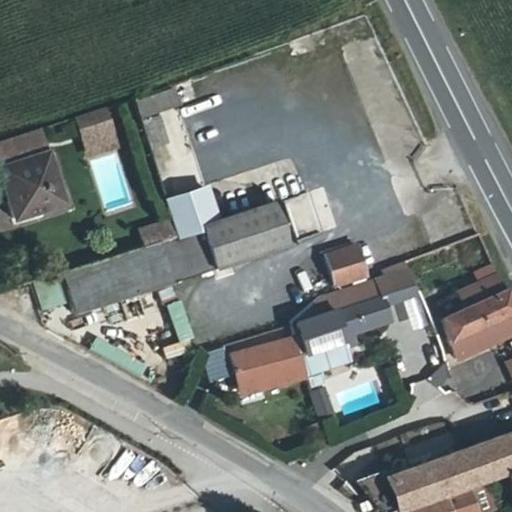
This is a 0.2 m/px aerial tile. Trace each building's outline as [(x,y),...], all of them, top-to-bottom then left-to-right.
[(169,88),(147,95),(152,111),(174,104),(169,88)] [(75,131),(103,122),(98,106),(70,115),(75,131)] [(167,144),(157,117),(140,124),(151,150),(167,144)] [(103,122),(75,131),(78,139),(106,131),(103,122)] [(42,152),(0,165),(0,189),(9,218),(58,203),(42,152)] [(212,218),(201,185),(162,197),(173,230),(212,218)] [(157,238),(171,283),(287,245),(273,202),(213,221),(212,218),(173,230),(175,233),(157,238)] [(71,314),(171,283),(157,238),(57,270),(71,314)] [(351,239),(321,249),(331,280),(360,270),(351,239)] [(511,327),(511,308),(501,284),(491,287),(486,275),(445,292),(451,308),(428,318),(442,350),(506,323),(508,329),(511,327)] [(371,298),(369,294),(290,320),(291,323),(371,298)] [(293,332),(298,348),(330,338),(331,340),(340,338),(340,335),(338,329),(377,318),(371,298),(291,323),(293,332)] [(354,337),(363,363),(432,340),(423,315),(354,337)] [(298,348),(293,332),(232,352),(237,370),(255,364),(256,368),(300,354),(298,348)] [(86,353),(139,379),(146,365),(93,338),(86,353)] [(161,349),(164,360),(189,352),(186,341),(161,349)] [(256,368),(261,383),(298,373),(299,376),(306,374),(300,354),(256,368)] [(412,400),(446,394),(439,357),(425,360),(427,372),(408,376),(412,400)] [(308,392),(314,419),(330,415),(324,388),(308,392)] [(506,473),(511,471),(511,430),(379,474),(390,510),(505,471),(506,473)] [(402,510),(402,511),(453,511),(448,494),(402,510)]
